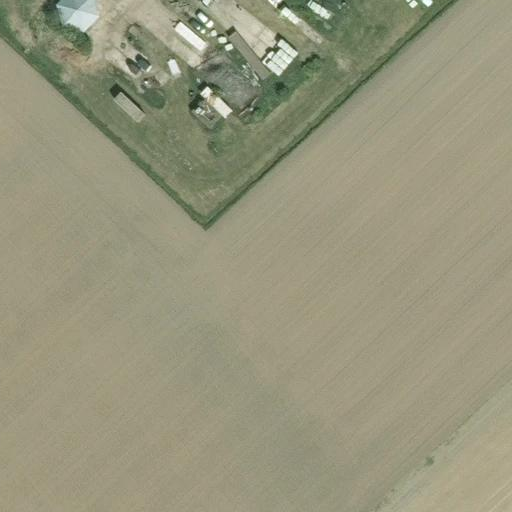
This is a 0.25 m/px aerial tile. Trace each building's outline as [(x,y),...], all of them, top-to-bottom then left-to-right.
[(60,0),(55,9),(87,32),(105,6),(95,0),(60,0)] [(309,28),(316,21),(303,8),(296,15),(309,28)] [(268,18),(255,32),(284,59),(297,44),(268,18)] [(215,84),(201,100),(218,114),(232,99),(215,84)] [(269,131),(289,107),(281,102),(262,126),(269,131)]
